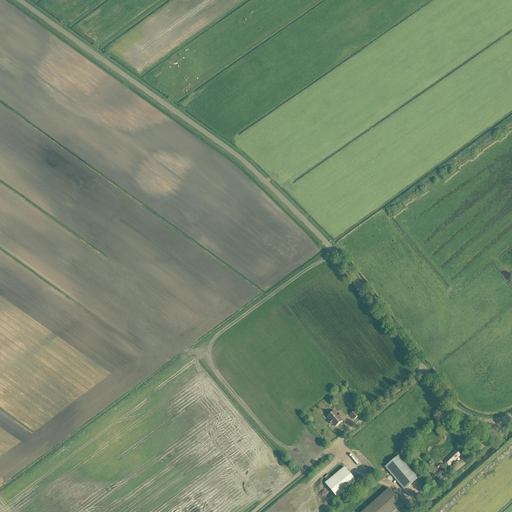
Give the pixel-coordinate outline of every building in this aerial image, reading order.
[(354,420),(359,416),(355,411),(350,415),(354,420)] [(336,427),(343,422),(340,418),(341,417),(339,414),(337,415),(334,412),(327,417),(330,421),(329,422),(331,425),(333,424),(336,427)] [(461,456),(456,451),(444,462),(449,468),(455,462),(455,461),(461,456)] [(417,453),(411,456),(416,464),(421,460),(417,453)] [(385,468),(404,491),(418,479),(399,456),(385,468)] [(337,499),(357,483),(345,468),(325,484),(337,499)] [(442,469),(435,475),(439,480),(446,473),(442,469)] [(393,511),(402,504),(389,490),(363,511),(393,511)]
